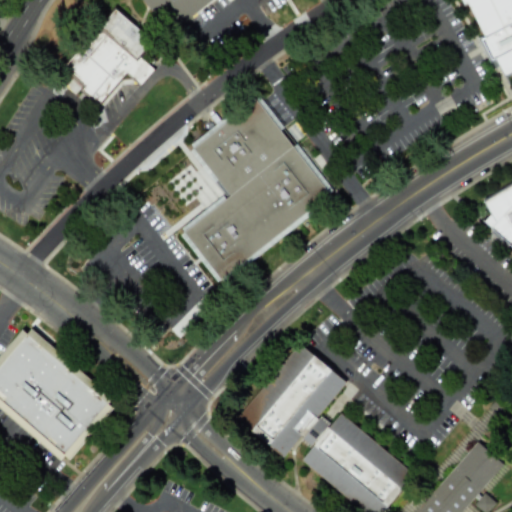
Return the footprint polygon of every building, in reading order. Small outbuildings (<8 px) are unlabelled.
[(210,0),(140,0),(168,35),(210,0)] [(511,70),(511,0),(462,0),(478,37),(491,69),(499,65),(503,75),(511,70)] [(115,7),(63,67),(85,86),(81,91),(97,106),(154,40),(115,7)] [(336,75),(320,76),(321,109),(337,108),(336,75)] [(215,282),(332,199),(258,96),(190,144),(226,195),(177,229),(215,282)] [(511,184),(511,251),(481,223),(488,216),(480,204),(511,184)] [(205,307),(197,300),(170,330),(178,337),(205,307)] [(0,395),(0,362),(28,331),(109,399),(65,451),(0,395)] [(382,511),(413,472),(338,414),(330,424),(318,416),(345,381),(296,343),(236,421),(284,458),(300,437),(311,446),(299,462),(364,511),(382,511)] [(415,511),(461,511),(470,501),(482,511),(486,511),(494,504),(479,491),(502,463),(475,441),(415,511)]
